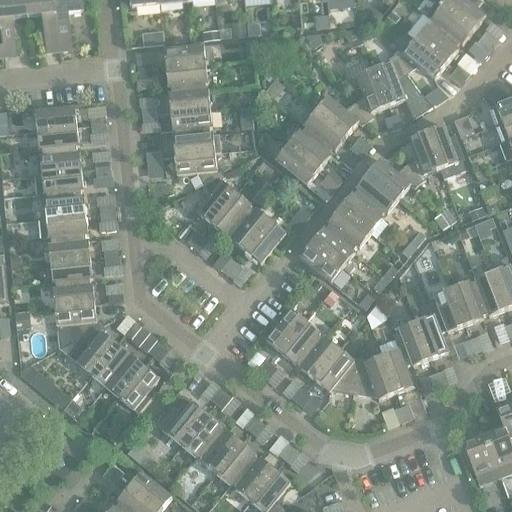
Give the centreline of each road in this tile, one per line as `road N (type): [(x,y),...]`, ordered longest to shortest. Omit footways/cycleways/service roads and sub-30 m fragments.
road 1 (residential): [(115,71),(130,241)]
road 2 (residential): [(204,355),(336,454)]
road 3 (residential): [(130,241),(141,302),(204,355)]
road 4 (residential): [(248,308),(169,244),(130,241)]
